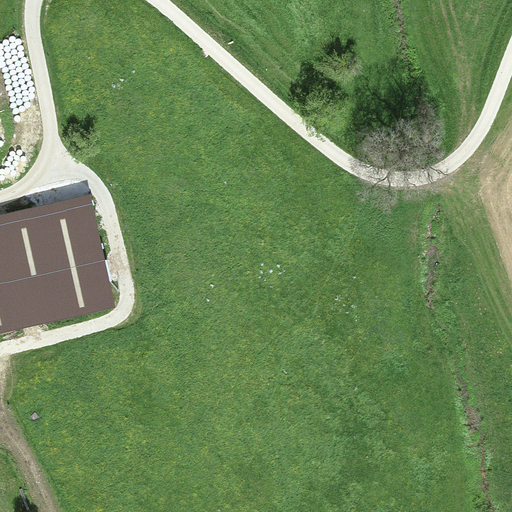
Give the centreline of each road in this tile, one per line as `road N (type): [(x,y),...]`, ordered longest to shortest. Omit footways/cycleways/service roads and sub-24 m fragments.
road 1 (unclassified): [(154,0),(333,153),(390,180),(453,164),(482,125),(511,52)]
road 2 (track): [(52,152),(99,178),(118,222),(128,306),(102,322),(37,339),(5,356),(0,369)]
road 3 (unclassified): [(0,192),(20,187),(52,152),(31,0)]
